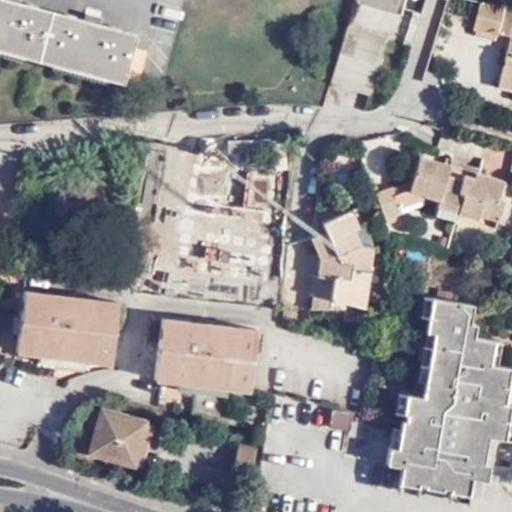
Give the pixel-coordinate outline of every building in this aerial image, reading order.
[(138,29),(30,0),(0,0),(0,43),(125,77),(125,75),(144,79),(152,49),(134,44),(138,29)] [(385,0),(359,0),(392,10),(395,3),(385,0)] [(474,3),(473,9),(497,14),(498,9),(474,3)] [(497,14),(473,9),(468,31),(492,37),(492,35),(497,14)] [(498,9),(497,14),(510,17),(511,12),(498,9)] [(497,14),(492,35),(506,38),(510,17),(497,14)] [(346,26),(330,81),(368,90),(384,37),(346,26)] [(511,39),(506,38),(494,85),(511,89),(511,39)] [(296,145),(282,142),(279,152),(294,155),(296,145)] [(442,185),(447,161),(416,153),(409,178),(408,185),(421,188),(420,192),(427,193),(437,195),(433,209),(453,214),(454,210),(459,189),(442,185)] [(219,209),(218,224),(220,225),(244,228),(247,189),(251,189),(253,160),(239,160),(238,172),(222,171),(224,156),(198,154),(197,171),(207,171),(205,208),(219,209)] [(474,166),(448,159),(447,161),(442,185),(459,189),(454,210),(474,214),(475,211),(496,216),(501,196),(497,195),(501,177),(474,169),(474,166)] [(409,178),(395,184),(404,209),(427,200),(427,193),(420,192),(421,188),(408,185),(409,178)] [(395,184),(377,190),(386,216),(405,210),(404,209),(395,184)] [(326,228),(312,234),(319,256),(351,261),(351,265),(368,268),(371,243),(360,242),(354,225),(358,224),(350,207),(321,216),(326,228)] [(204,224),(218,224),(219,209),(205,208),(204,224)] [(351,261),(319,256),(316,272),(319,274),(318,282),(315,281),(312,307),(332,307),(333,298),(364,303),(368,268),(351,265),(351,261)] [(115,301),(21,290),(14,351),(108,363),(115,301)] [(492,337),(474,334),(477,321),(469,319),(471,301),(430,294),(426,330),(432,331),(422,393),(407,392),(404,411),(408,410),(407,418),(403,417),(398,444),(392,443),(390,462),(403,463),(401,480),(470,492),(474,474),(489,477),(492,459),(485,458),(489,433),(506,435),(511,400),(506,399),(511,363),(491,360),(492,337)] [(253,325),(159,315),(153,375),(247,385),(253,325)] [(325,425),(346,428),(349,411),(328,407),(325,425)] [(134,464),(135,461),(145,422),(146,420),(101,408),(89,451),(134,464)] [(145,422),(135,461),(143,463),(153,424),(145,422)] [(255,446),(238,442),(230,471),(248,474),(255,446)]
